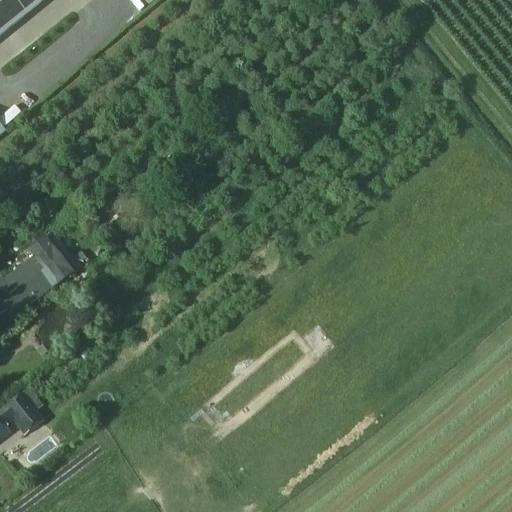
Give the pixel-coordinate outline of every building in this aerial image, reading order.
[(0,0),(0,40),(49,0),(0,0)] [(4,131),(23,114),(16,105),(0,117),(0,136),(5,132),(4,131)] [(33,261),(0,286),(0,332),(62,285),(63,285),(74,277),(44,238),(26,252),(33,261)] [(148,314),(162,304),(153,290),(138,300),(148,314)] [(0,411),(0,444),(11,436),(4,427),(11,422),(24,439),(45,422),(38,412),(43,408),(28,389),(0,411)]
